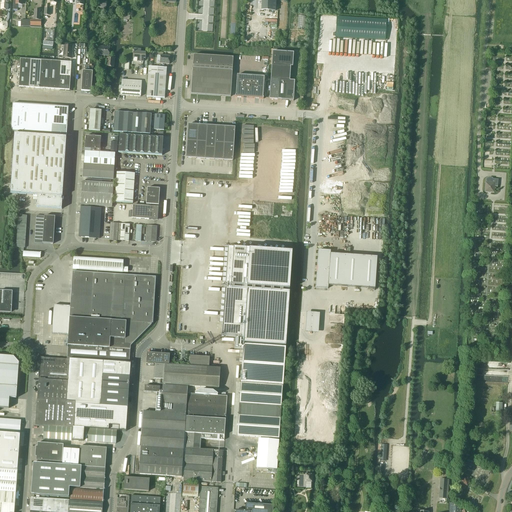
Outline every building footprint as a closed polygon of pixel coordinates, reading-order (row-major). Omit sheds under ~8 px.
[(0,23),(0,28),(1,30),(4,30),(6,28),(7,25),(6,23),(9,19),(9,14),(8,10),(10,10),(10,6),(9,6),(7,6),(7,0),(0,0),(0,3),(2,3),(2,5),(1,5),(1,10),(6,10),(7,14),(7,19),(5,23),(2,22),(0,23)] [(12,0),(12,10),(17,10),(18,5),(22,5),(22,0),(12,0)] [(264,0),(264,11),(274,11),(274,0),(264,0)] [(336,17),(335,37),(385,40),(387,20),(336,17)] [(21,20),(21,27),(25,27),(30,27),(30,28),(40,28),(40,27),(41,27),(41,21),(30,20),(26,20),(21,20)] [(72,59),(72,47),(64,46),(63,58),(72,59)] [(109,56),(109,48),(98,47),(97,55),(109,56)] [(145,59),(145,53),(140,53),(140,50),(133,49),(133,58),(137,58),(137,62),(143,62),(143,59),(145,59)] [(272,52),(271,66),(278,66),(292,67),(293,53),(272,52)] [(193,55),(191,94),(230,97),(233,58),(193,55)] [(157,56),(157,63),(160,64),(169,64),(170,57),(160,56),(157,56)] [(106,67),(113,68),(114,68),(115,59),(114,59),(107,58),(106,67)] [(19,88),(29,88),(29,86),(31,60),(21,60),(19,88)] [(29,86),(29,88),(39,89),(41,61),(31,60),(29,86)] [(41,61),(39,89),(50,90),(51,62),(41,61)] [(51,62),(50,90),(60,90),(61,76),(62,62),(51,62)] [(62,62),(61,76),(71,77),(72,63),(62,62)] [(271,66),(271,80),(277,80),(279,80),(287,81),(290,81),(291,67),(278,66),(271,66)] [(164,99),(166,68),(148,67),(146,97),(164,99)] [(82,71),(81,91),(91,92),(92,72),(82,71)] [(235,96),(235,97),(263,99),(263,98),(264,77),(237,75),(235,96)] [(61,76),(60,90),(70,91),(71,77),(61,76)] [(140,97),(142,81),(122,80),(120,96),(140,97)] [(271,80),(269,100),(277,100),(277,98),(278,95),(279,80),(277,80),(271,80)] [(277,98),(277,100),(285,101),(285,99),(287,81),(279,80),(278,95),(277,98)] [(285,99),(285,101),(293,101),(295,81),(290,81),(287,81),(285,99)] [(12,104),(11,132),(31,133),(33,105),(12,104)] [(33,105),(31,133),(41,134),(43,106),(33,105)] [(43,106),(41,134),(51,134),(53,106),(43,106)] [(53,106),(51,134),(66,135),(68,107),(53,106)] [(90,110),(89,120),(101,121),(101,111),(90,110)] [(113,132),(122,133),(123,112),(115,112),(113,132)] [(123,112),(122,133),(131,133),(133,113),(123,112)] [(133,113),(131,133),(141,134),(142,114),(133,113)] [(142,114),(141,134),(150,134),(151,114),(142,114)] [(164,130),(165,115),(155,115),(154,130),(164,130)] [(89,130),(89,131),(100,132),(101,121),(89,120),(89,130)] [(189,124),(187,158),(232,161),(233,161),(235,127),(234,127),(189,124)] [(37,207),(62,209),(66,137),(15,134),(11,194),(38,195),(37,207)] [(118,153),(162,156),(163,138),(119,135),(118,153)] [(85,136),(84,151),(100,152),(101,137),(85,136)] [(84,151),(84,165),(114,167),(115,153),(110,153),(100,152),(84,151)] [(84,165),(83,177),(114,179),(114,167),(84,165)] [(117,173),(115,202),(133,204),(135,174),(117,173)] [(485,183),(485,192),(494,193),(494,187),(497,187),(498,180),(492,179),(492,181),(488,181),(488,179),(486,179),(486,183),(485,183)] [(112,207),(114,184),(83,181),(81,205),(112,207)] [(158,205),(160,189),(147,188),(146,205),(158,205)] [(157,220),(158,207),(133,206),(132,219),(157,220)] [(82,238),(99,239),(101,208),(81,207),(79,235),(82,238)] [(109,240),(109,241),(117,241),(118,224),(110,223),(109,240)] [(118,224),(117,241),(120,241),(128,241),(130,225),(121,224),(118,224)] [(156,241),(157,226),(146,226),(145,242),(154,242),(156,241)] [(228,248),(225,285),(289,290),(291,252),(228,248)] [(319,250),(316,288),(326,289),(328,289),(328,286),(354,287),(375,289),(377,257),(356,256),(330,254),(330,251),(328,251),(319,250)] [(123,272),(123,260),(73,257),(73,269),(123,272)] [(54,306),(52,334),(68,335),(68,346),(83,347),(86,347),(89,347),(92,347),(105,348),(108,348),(125,350),(127,350),(130,350),(130,346),(151,325),(151,324),(153,324),(156,277),(150,277),(73,272),(70,307),(54,306)] [(225,288),(222,335),(236,336),(235,349),(239,349),(240,346),(243,346),(243,345),(285,347),(289,292),(225,288)] [(12,309),(12,291),(0,290),(0,312),(10,313),(10,309),(12,309)] [(320,316),(308,315),(306,333),(319,334),(320,316)] [(242,362),(240,382),(283,385),(285,347),(243,345),(243,346),(240,346),(239,350),(242,350),(239,350),(239,354),(242,354),(239,354),(239,358),(242,358),(239,358),(239,362),(242,362)] [(147,353),(146,363),(169,364),(170,354),(147,353)] [(0,356),(0,408),(8,409),(9,398),(16,399),(19,363),(13,357),(0,356)] [(190,356),(189,366),(209,367),(210,357),(190,356)] [(39,371),(39,379),(68,381),(69,359),(44,358),(40,357),(40,359),(40,362),(39,371)] [(68,381),(67,401),(75,402),(100,404),(101,397),(101,389),(99,389),(100,375),(130,377),(130,370),(123,369),(124,363),(110,362),(78,360),(77,360),(69,359),(68,381)] [(155,364),(154,379),(164,379),(163,380),(159,380),(159,384),(163,384),(188,386),(189,366),(155,364)] [(189,366),(188,386),(206,387),(219,388),(220,368),(208,367),(189,366)] [(100,375),(99,389),(101,389),(129,391),(130,378),(130,377),(100,375)] [(39,379),(35,425),(65,427),(73,428),(75,402),(67,401),(68,381),(39,379)] [(240,383),(238,418),(237,436),(279,439),(280,418),(282,386),(240,383)] [(143,418),(139,474),(168,476),(170,476),(180,477),(185,433),(224,435),(227,397),(217,396),(217,395),(215,393),(213,391),(200,390),(198,392),(195,393),(195,394),(187,394),(188,387),(163,385),(162,392),(160,391),(160,387),(145,386),(145,390),(144,392),(157,393),(156,412),(143,412),(143,418)] [(101,389),(101,397),(126,398),(126,400),(128,400),(129,391),(101,389)] [(101,397),(100,404),(128,406),(128,401),(128,400),(126,400),(126,398),(101,397)] [(75,402),(73,428),(117,431),(126,431),(127,413),(128,406),(100,404),(75,402)] [(0,430),(20,433),(21,421),(0,418),(0,430)] [(44,427),(43,439),(84,442),(116,444),(116,431),(84,429),(44,427)] [(0,511),(14,511),(15,506),(15,498),(16,491),(16,485),(17,480),(17,474),(17,471),(18,459),(19,446),(20,434),(0,432),(0,511)] [(185,433),(180,477),(181,477),(183,477),(183,480),(221,483),(221,482),(222,476),(224,476),(225,472),(222,472),(223,451),(200,449),(201,439),(224,441),(224,435),(185,433)] [(276,469),(279,441),(258,439),(256,468),(276,469)] [(36,446),(35,457),(36,457),(36,461),(40,461),(62,463),(63,445),(41,444),(37,443),(37,447),(36,446)] [(72,466),(70,487),(71,487),(103,490),(105,468),(106,448),(80,447),(79,466),(72,466)] [(33,463),(31,495),(34,495),(69,497),(69,487),(70,487),(72,466),(71,466),(36,463),(33,463)] [(148,491),(149,479),(124,477),(124,490),(148,491)] [(459,483),(460,483),(462,484),(463,484),(462,487),(464,488),(466,486),(467,486),(467,485),(468,483),(468,482),(469,482),(468,481),(469,478),(466,477),(465,480),(464,479),(461,478),(459,478),(458,480),(459,483)] [(183,483),(182,496),(198,497),(198,483),(183,483)] [(201,486),(200,506),(199,511),(215,511),(218,488),(201,486)] [(71,488),(70,500),(103,502),(103,501),(103,490),(71,488)] [(440,488),(439,492),(444,493),(443,499),(448,499),(449,488),(440,488)] [(127,511),(128,511),(129,500),(129,496),(126,496),(126,499),(124,499),(117,498),(115,511),(127,511)] [(131,496),(129,511),(144,511),(146,497),(131,496)] [(146,497),(144,511),(159,511),(160,498),(146,497)] [(31,498),(30,511),(68,511),(69,500),(31,498)] [(69,500),(68,511),(102,511),(103,503),(69,500)] [(273,511),(274,505),(246,503),(245,511),(236,510),(235,511),(273,511)]
